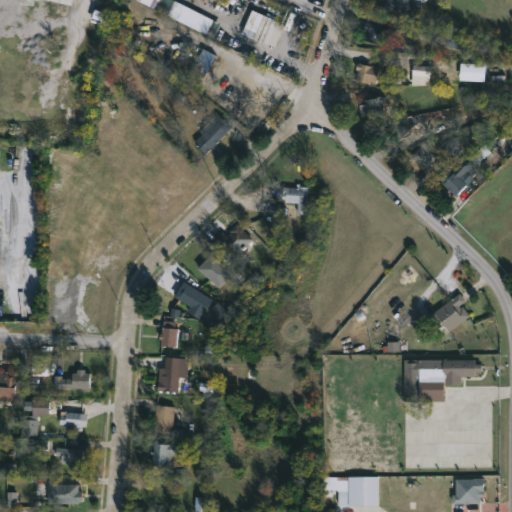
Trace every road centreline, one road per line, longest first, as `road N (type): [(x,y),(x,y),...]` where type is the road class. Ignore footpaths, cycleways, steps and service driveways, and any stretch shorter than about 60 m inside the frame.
road 1 (residential): [(345,0),(309,116),(150,270),(130,307),(128,341)]
road 2 (residential): [(309,116),(457,242),(511,318)]
road 3 (residential): [(128,341),(115,511)]
road 4 (residential): [(128,341),(0,339)]
